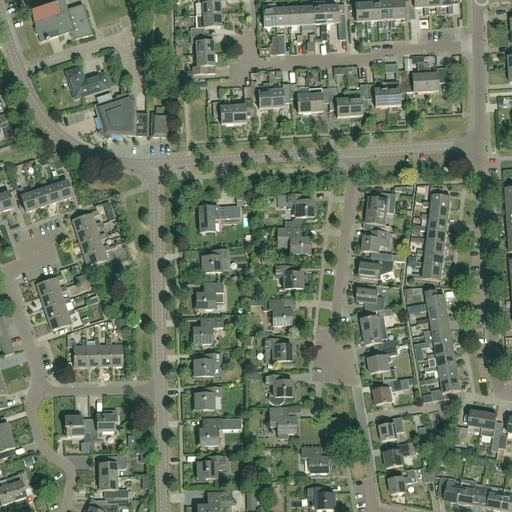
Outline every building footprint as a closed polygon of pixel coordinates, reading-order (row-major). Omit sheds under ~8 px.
[(26,0),(41,43),(49,41),(59,37),(70,34),(75,41),(93,37),(83,6),(68,11),(64,0),(26,0)] [(197,0),(198,6),(195,6),(196,18),(221,16),(220,4),(212,5),(212,0),(197,0)] [(373,0),(367,0),(367,4),(368,23),(371,23),(378,22),(379,30),(383,30),(383,22),(380,22),(379,0),(378,0),(379,4),(374,4),(373,0)] [(379,0),(380,22),(383,22),(390,22),(391,29),(395,29),(394,22),(393,22),(391,0),(390,0),(391,3),(386,4),(386,0),(379,0)] [(396,0),(391,0),(393,22),(394,22),(402,21),(402,24),(410,23),(409,10),(408,0),(407,0),(408,2),(397,3),(396,0)] [(426,0),(408,0),(409,10),(414,9),(414,10),(424,9),(425,17),(429,17),(429,9),(427,9),(426,0)] [(439,8),(438,0),(426,0),(427,9),(429,9),(437,8),(437,16),(441,16),(441,8),(439,8)] [(441,8),(448,8),(449,16),(453,15),(453,6),(451,6),(450,0),(438,0),(439,8),(441,8)] [(313,9),(312,9),(313,14),(313,26),(321,26),(322,43),(327,43),(326,26),(325,13),(325,8),(324,3),(312,4),(313,9)] [(368,23),(367,4),(355,5),(356,23),(367,23),(367,31),(371,31),(371,23),(368,23)] [(276,11),(275,11),(275,6),(263,6),(263,11),(264,29),(276,28),(276,11)] [(338,7),(325,8),(325,13),(326,26),(338,25),(339,42),(346,41),(345,16),(344,7),(338,7)] [(300,9),(288,10),(289,28),(301,27),(300,9)] [(312,9),(300,9),(301,27),(313,26),(313,14),(312,9)] [(288,10),(276,11),(276,28),(289,28),(288,10)] [(196,18),(196,31),(190,31),(191,38),(206,37),(205,30),(222,29),(221,16),(196,18)] [(278,56),(277,36),(276,36),(276,38),(272,39),(272,46),(270,46),(270,57),(278,56)] [(284,36),(277,36),(278,56),(285,56),(284,36)] [(206,37),(191,38),(191,45),(196,44),(196,57),(214,56),(214,43),(206,43),(206,37)] [(113,60),(117,55),(112,51),(108,56),(113,60)] [(193,69),(193,73),(190,73),(190,76),(176,76),(176,83),(194,82),(194,76),(207,75),(207,69),(215,68),(214,56),(196,57),(197,69),(193,69)] [(424,68),(423,64),(424,64),(424,58),(417,58),(417,64),(418,64),(419,76),(412,76),(412,72),(405,72),(406,94),(413,94),(425,94),(424,71),(424,68)] [(425,94),(437,93),(437,85),(451,84),(451,70),(436,70),(436,75),(430,75),(429,68),(429,65),(424,65),(424,64),(423,64),(424,68),(424,71),(425,94)] [(75,99),(108,88),(104,75),(84,81),(80,69),(67,74),(75,99)] [(304,84),(304,71),(296,71),(295,84),(304,84)] [(398,83),(386,84),(386,90),(387,99),(387,108),(400,107),(399,95),(406,94),(405,72),(398,73),(398,83)] [(263,88),(258,88),(258,83),(251,84),(251,89),(252,103),(258,103),(259,110),(272,110),(271,92),(270,92),(269,85),(263,86),(263,88)] [(374,86),(367,87),(367,95),(368,101),(374,101),(375,109),(387,108),(387,99),(386,90),(386,84),(381,84),(382,90),(374,91),(374,86)] [(283,91),(271,92),(272,110),(284,109),(284,105),(290,105),(289,100),(290,100),(290,86),(283,87),(283,91)] [(310,114),(309,96),(297,97),(297,86),(290,86),(290,100),(297,100),(298,115),(310,114)] [(367,95),(367,87),(360,87),(360,93),(348,93),(348,100),(349,118),(362,118),(361,102),(368,101),(367,95)] [(245,107),(233,108),(234,125),(246,125),(245,118),(253,118),(252,103),(251,89),(244,89),(245,107)] [(328,90),(321,90),(309,91),(309,96),(310,114),(323,113),(322,105),(329,105),(328,90)] [(335,90),(328,90),(329,105),(330,112),(336,112),(337,119),(349,118),(348,100),(336,101),(335,90)] [(128,95),(94,106),(101,130),(98,134),(108,141),(110,137),(111,137),(111,136),(135,137),(136,114),(136,101),(128,95)] [(234,125),(233,108),(220,108),(220,104),(213,104),(213,118),(220,118),(221,126),(234,125)] [(136,114),(135,137),(147,138),(148,115),(136,114)] [(151,114),(151,138),(168,139),(169,115),(151,114)] [(39,160),(41,168),(48,165),(46,158),(39,160)] [(55,186),(61,202),(73,198),(67,182),(59,184),(57,176),(53,178),(56,186),(55,186)] [(61,202),(55,186),(48,188),(45,180),(41,181),(44,189),(49,205),(61,202)] [(44,189),(36,192),(34,184),(29,185),(32,193),(37,209),(49,205),(44,189)] [(32,193),(25,196),(22,188),(18,189),(26,213),(37,209),(32,193)] [(431,209),(450,212),(451,199),(443,198),(444,191),(431,189),(430,197),(433,197),(432,205),(424,204),(423,208),(431,209)] [(511,190),(505,190),(505,191),(503,193),(504,197),(506,198),(506,203),(511,203),(511,190)] [(0,205),(2,212),(14,209),(8,192),(1,195),(0,192),(0,205)] [(396,197),(377,194),(377,201),(369,200),(367,213),(385,215),(387,215),(394,216),(396,203),(396,197)] [(295,219),(314,219),(314,203),(301,203),(300,197),(278,197),(278,208),(287,208),(287,211),(294,211),(295,219)] [(200,210),(200,215),(199,215),(200,235),(215,234),(214,221),(238,220),(238,208),(219,209),(200,210)] [(450,212),(431,209),(430,217),(422,216),(422,220),(430,221),(448,223),(450,212)] [(96,227),(95,225),(93,218),(98,217),(97,212),(91,214),(91,215),(71,222),(75,234),(96,227)] [(385,215),(367,213),(366,225),(377,227),(376,233),(389,235),(390,228),(385,228),(387,215),(385,215)] [(429,229),(421,228),(413,227),(412,231),(420,232),(428,233),(447,235),(448,223),(430,221),(429,229)] [(96,227),(75,234),(79,245),(99,238),(99,237),(97,230),(102,228),(100,223),(95,225),(96,227)] [(300,230),(286,231),(286,229),(277,230),(277,249),(290,249),(290,256),(309,256),(308,240),(301,240),(300,230)] [(378,261),(379,255),(379,248),(388,249),(390,235),(375,233),(374,241),(364,239),(363,253),(375,255),(374,261),(378,261)] [(447,235),(428,233),(427,241),(419,240),(419,244),(427,245),(445,247),(447,235)] [(99,238),(79,245),(83,256),(103,249),(103,248),(101,241),(106,239),(104,235),(99,237),(99,238)] [(445,247),(427,245),(426,253),(418,252),(418,256),(425,257),(444,259),(445,247)] [(103,249),(83,256),(87,268),(107,261),(104,252),(110,250),(108,246),(103,248),(103,249)] [(226,263),(226,261),(229,260),(228,252),(214,253),(214,259),(201,260),(202,275),(222,274),(222,272),(229,272),(229,263),(226,263)] [(444,259),(425,257),(424,264),(417,263),(416,268),(424,269),(442,271),(444,259)] [(374,261),(372,260),(371,267),(361,266),(361,267),(359,268),(358,272),(360,273),(360,279),(381,281),(381,277),(393,273),(394,263),(392,263),(378,261),(374,261)] [(284,292),(303,291),(303,275),(290,275),(289,269),(275,269),(276,279),(283,278),(284,292)] [(442,271),(424,269),(423,276),(415,275),(415,280),(441,283),(442,271)] [(60,291),(60,289),(57,282),(63,281),(62,276),(55,278),(56,279),(36,286),(40,297),(60,291)] [(196,296),(197,312),(197,315),(201,314),(201,311),(215,311),(215,305),(222,304),(222,296),(222,285),(204,286),(204,296),(196,296)] [(60,291),(40,297),(44,309),(64,302),(63,301),(61,294),(67,292),(65,287),(60,289),(60,291)] [(384,312),(385,303),(385,300),(378,299),(378,293),(359,291),(357,304),(364,305),(366,315),(379,312),(384,312)] [(426,294),(427,300),(428,308),(420,309),(421,314),(429,313),(447,310),(445,297),(438,298),(437,292),(426,294)] [(64,302),(44,309),(47,320),(67,314),(67,312),(65,305),(70,303),(69,299),(63,301),(64,302)] [(268,301),(268,302),(263,302),(263,313),(269,312),(269,320),(272,320),(273,328),(291,328),(291,312),(283,312),(283,301),(268,301)] [(67,314),(47,320),(51,332),(71,325),(68,317),(74,315),(73,310),(67,312),(67,314)] [(384,312),(379,312),(380,319),(394,317),(393,310),(384,312)] [(430,320),(422,322),(417,322),(418,327),(423,326),(431,325),(449,321),(447,310),(429,313),(430,320)] [(384,321),(379,322),(378,319),(361,322),(363,335),(373,333),(380,332),(379,326),(384,326),(384,321)] [(193,331),(193,346),(212,346),(211,330),(223,330),(222,320),(200,320),(201,330),(193,331)] [(449,321),(431,325),(432,332),(424,333),(425,338),(451,333),(449,321)] [(0,345),(4,358),(14,355),(10,345),(4,326),(3,323),(0,323),(0,345)] [(380,332),(373,333),(363,335),(365,347),(382,345),(382,342),(388,341),(386,331),(380,332)] [(426,345),(422,346),(414,347),(415,351),(422,350),(434,348),(453,345),(451,333),(425,338),(426,345)] [(109,347),(110,368),(122,368),(121,347),(111,347),(111,341),(106,342),(106,347),(109,347)] [(385,350),(397,349),(399,348),(398,341),(384,343),(385,350)] [(85,348),(82,348),(75,348),(75,342),(70,342),(70,349),(73,349),(73,369),(85,369),(85,348)] [(86,342),(82,342),(82,348),(85,348),(85,369),(98,369),(97,347),(93,348),(93,343),(87,343),(87,342),(86,342)] [(109,347),(106,347),(99,347),(98,342),(94,342),(94,343),(93,343),(93,348),(97,347),(98,369),(110,368),(109,347)] [(278,348),(278,342),(265,342),(265,365),(268,367),(274,367),(274,364),(292,363),(292,356),(293,356),(295,355),(294,350),(293,348),(291,348),(278,348)] [(453,345),(434,348),(436,356),(428,357),(429,361),(436,360),(455,357),(453,345)] [(397,349),(385,350),(376,352),(377,360),(369,361),(371,376),(382,374),(384,384),(390,383),(397,382),(395,371),(390,372),(389,364),(392,364),(391,358),(398,357),(397,349)] [(194,363),(194,379),(213,378),(213,365),(221,365),(220,356),(206,356),(207,362),(194,363)] [(438,368),(430,369),(424,370),(425,374),(431,373),(436,372),(457,369),(455,357),(436,360),(438,368)] [(440,378),(440,379),(429,381),(430,386),(441,384),(459,380),(457,369),(436,372),(437,378),(440,378)] [(284,402),(284,399),(293,399),(292,384),(279,384),(279,378),(265,378),(265,387),(273,387),(273,393),(272,394),(271,395),(270,396),(269,398),(269,400),(270,403),(272,405),(274,406),(276,407),(278,407),(281,406),(283,404),(284,402)] [(459,380),(441,384),(442,391),(431,393),(432,396),(423,397),(424,405),(447,401),(446,395),(461,392),(459,380)] [(392,383),(393,389),(374,392),(376,407),(394,404),(392,394),(402,392),(401,388),(409,387),(408,381),(392,383)] [(194,396),(194,412),(214,412),(214,399),(221,399),(221,390),(207,390),(207,396),(194,396)] [(287,441),(287,436),(295,436),(295,420),(287,420),(287,410),(269,410),(269,421),(277,421),(277,436),(278,436),(278,441),(287,441)] [(93,444),(102,444),(102,434),(114,433),(113,424),(118,424),(118,423),(117,423),(117,414),(116,412),(105,413),(105,412),(104,412),(104,418),(97,418),(97,421),(89,421),(90,444),(91,444),(93,444)] [(481,434),(484,414),(472,412),(469,428),(475,429),(475,433),(481,434)] [(484,414),(481,434),(481,437),(493,439),(492,449),(491,453),(498,454),(499,450),(501,436),(494,435),(495,433),(497,417),(484,414)] [(81,421),(81,418),(64,418),(64,430),(66,430),(66,438),(84,438),(84,444),(90,444),(89,421),(81,421)] [(404,434),(403,425),(402,419),(393,420),(394,426),(380,428),(382,443),(397,441),(396,435),(401,434),(404,434)] [(205,421),(205,432),(199,432),(199,447),(217,447),(217,432),(221,432),(221,421),(207,421),(205,421)] [(221,421),(221,432),(241,431),(241,421),(221,421)] [(0,440),(11,437),(7,425),(0,426),(0,440)] [(425,429),(419,430),(421,443),(427,442),(425,429)] [(463,429),(461,440),(454,439),(453,446),(460,446),(460,447),(465,448),(468,430),(463,429)] [(508,437),(501,436),(499,450),(505,451),(508,437)] [(0,440),(0,461),(8,458),(6,452),(15,449),(11,437),(0,440)] [(136,454),(136,437),(128,437),(128,448),(127,449),(127,454),(136,454)] [(415,444),(393,448),(393,453),(384,455),(387,470),(404,467),(403,459),(417,457),(415,444)] [(470,449),(467,453),(468,457),(473,458),(476,454),(474,450),(470,449)] [(310,476),(329,475),(329,459),(321,459),(321,450),(302,450),(302,461),(310,461),(310,476)] [(127,469),(127,465),(127,458),(103,459),(103,466),(99,466),(99,479),(116,479),(116,472),(124,472),(125,471),(127,469)] [(196,465),(197,481),(216,480),(216,472),(226,471),(226,458),(210,459),(210,465),(196,465)] [(474,459),(473,466),(487,468),(488,461),(474,459)] [(432,468),(422,470),(424,485),(435,483),(432,468)] [(407,472),(408,479),(403,479),(389,481),(391,496),(405,494),(404,485),(412,484),(412,485),(417,484),(414,471),(407,472)] [(18,477),(13,479),(6,480),(8,487),(14,503),(26,499),(24,491),(30,490),(25,475),(24,475),(24,473),(17,475),(18,477)] [(459,496),(462,484),(455,482),(455,481),(440,478),(437,498),(445,500),(445,503),(458,505),(459,496)] [(117,492),(116,479),(99,479),(100,492),(104,492),(104,502),(128,501),(131,501),(131,493),(128,493),(128,491),(117,492)] [(462,481),(462,484),(459,496),(458,505),(472,507),(472,505),(480,506),(483,487),(476,485),(475,483),(462,481)] [(0,483),(0,482),(0,502),(2,507),(14,503),(8,487),(2,489),(0,483)] [(505,491),(483,487),(480,506),(488,508),(487,510),(498,511),(500,511),(503,502),(505,491)] [(325,511),(326,511),(335,511),(335,495),(322,495),(322,490),(308,490),(308,499),(316,499),(316,509),(310,510),(310,511),(325,511)] [(503,502),(500,511),(511,511),(511,498),(510,498),(511,492),(505,491),(503,502)] [(250,493),(246,493),(247,511),(257,511),(257,493),(250,493)] [(234,501),(231,501),(231,494),(207,494),(207,507),(197,507),(196,511),(218,511),(218,508),(231,507),(235,507),(234,501)] [(90,510),(88,511),(117,511),(118,510),(128,509),(128,501),(104,502),(95,502),(91,510),(90,510)]
